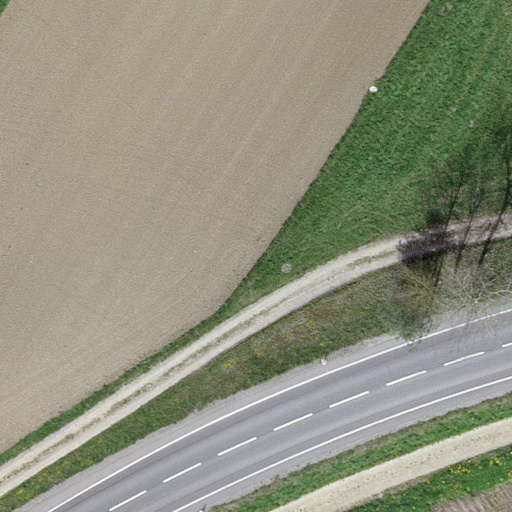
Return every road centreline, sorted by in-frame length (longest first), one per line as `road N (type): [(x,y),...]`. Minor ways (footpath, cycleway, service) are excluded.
road 1 (track): [(0,469),(95,402),(447,243),(511,230)]
road 2 (secondary): [(102,511),(235,425),(511,350)]
road 3 (track): [(287,511),(511,433)]
